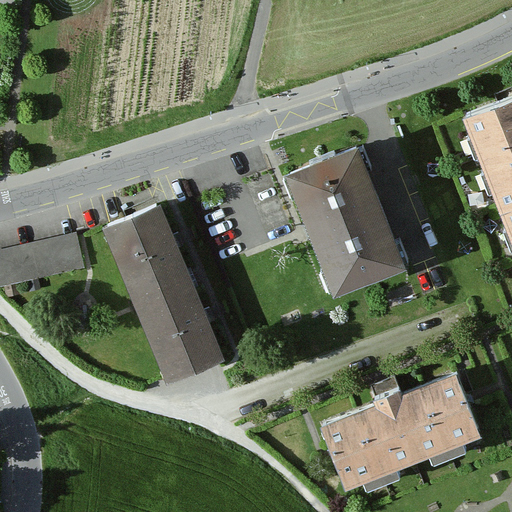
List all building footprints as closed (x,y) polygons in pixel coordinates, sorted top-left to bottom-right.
[(511,98),(459,118),(511,260),(511,98)] [(358,147),(285,173),(333,305),(406,278),(358,147)] [(105,233),(135,307),(193,284),(162,209),(105,233)] [(75,230),(0,246),(0,282),(2,285),(84,267),(75,230)] [(135,307),(166,382),(223,359),(193,284),(135,307)] [(448,379),(323,428),(350,497),(475,449),(448,379)]
